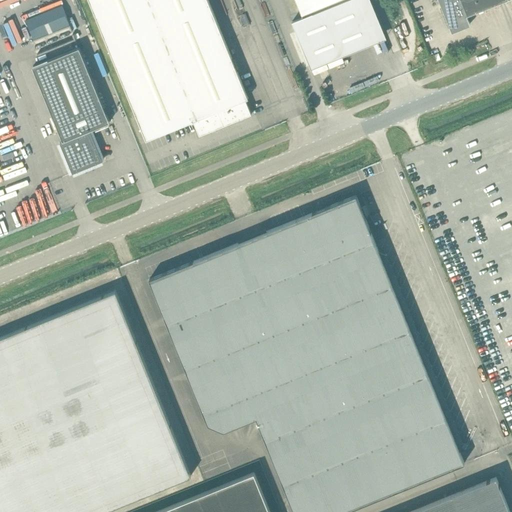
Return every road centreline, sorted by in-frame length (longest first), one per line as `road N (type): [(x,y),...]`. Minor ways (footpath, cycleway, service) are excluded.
road 1 (unclassified): [(511,68),(0,277)]
road 2 (unknown): [(498,446),(369,126)]
road 3 (unknown): [(116,229),(194,423),(256,452),(282,511)]
road 4 (unknown): [(426,163),(511,379)]
road 5 (unknown): [(334,511),(498,446)]
